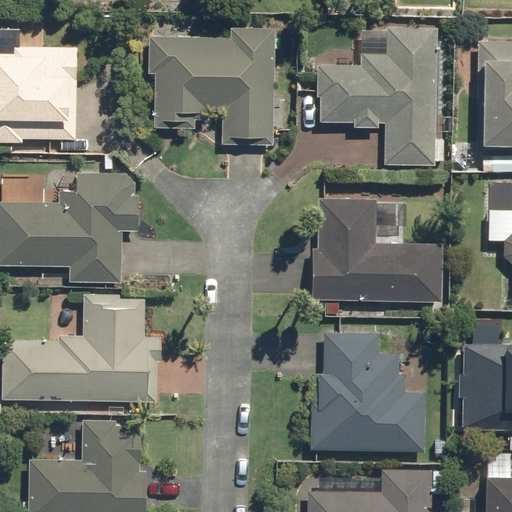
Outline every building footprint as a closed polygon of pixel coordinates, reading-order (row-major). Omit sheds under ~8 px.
[(432,165),(435,26),(357,24),(356,64),(314,63),(314,97),(317,97),(316,123),(349,123),(349,129),(381,129),(381,164),(432,165)] [(271,145),(274,26),(235,25),(235,35),(145,34),(144,74),(153,74),(152,127),(193,128),(193,121),(219,121),(219,144),(271,145)] [(511,39),(476,39),(474,148),(511,148),(511,39)] [(0,50),(0,142),(72,143),(74,47),(10,46),(10,51),(0,50)] [(65,281),(120,282),(120,230),(136,231),(136,194),(133,193),(133,183),(124,172),(74,171),(74,188),(55,188),(54,201),(0,200),(0,264),(66,266),(65,281)] [(511,179),(486,179),(484,239),(500,240),(500,253),(511,268),(511,179)] [(308,247),(308,299),(440,302),(441,241),(376,240),(376,197),(316,196),(315,248),(308,247)] [(0,339),(0,399),(156,401),(156,361),(159,361),(160,335),(142,335),(142,298),(118,297),(118,294),(80,293),(80,334),(55,334),(55,340),(0,339)] [(308,401),(307,450),(424,452),(425,391),(404,391),(405,372),(397,372),(397,351),(377,350),(377,331),(319,330),(318,372),(315,372),(314,401),(308,401)] [(498,430),(511,429),(511,344),(475,344),(475,405),(498,405),(498,430)] [(25,458),(24,511),(142,511),(143,470),(138,470),(139,423),(113,423),(113,418),(79,418),(78,458),(25,458)] [(430,506),(430,468),(379,467),(378,491),(304,490),(304,511),(424,511),(425,506),(430,506)] [(458,511),(457,511),(511,511),(511,474),(482,474),(481,511),(458,511)]
